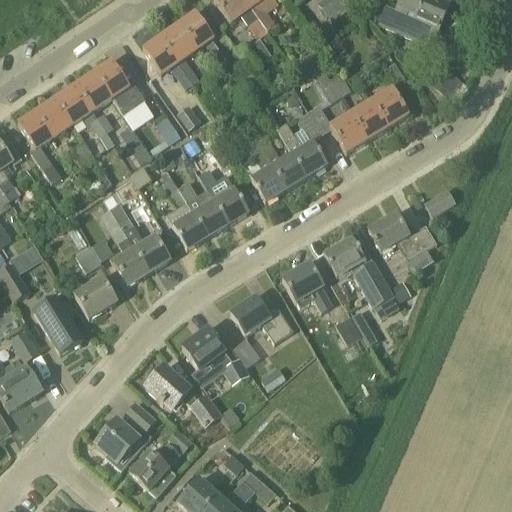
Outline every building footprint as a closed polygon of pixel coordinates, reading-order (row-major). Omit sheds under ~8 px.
[(220,0),(215,4),(213,5),(230,29),(240,22),(257,45),(267,38),(251,15),(240,0),(220,0)] [(240,0),(251,15),(267,38),(277,31),(267,18),(278,10),(271,0),(240,0)] [(336,0),(328,0),(317,8),(327,22),(343,10),(336,0)] [(403,0),(399,10),(390,6),(380,29),(432,51),(450,7),(436,1),(436,0),(403,0)] [(227,65),(212,45),(195,19),(178,31),(195,56),(205,50),(219,71),(227,65)] [(178,31),(160,43),(178,68),(192,89),(199,85),(185,64),(195,56),(178,31)] [(160,43),(143,55),(160,80),(170,73),(185,95),(192,89),(178,68),(160,43)] [(250,50),(239,58),(250,75),(262,67),(250,50)] [(316,54),(301,65),(313,82),(323,74),(328,71),(316,54)] [(111,66),(94,78),(112,104),(123,121),(144,107),(145,106),(133,88),(129,91),(120,77),(112,66),(111,66)] [(383,73),(394,92),(405,86),(394,67),(383,73)] [(447,104),(461,87),(444,73),(430,90),(447,104)] [(323,74),(313,82),(330,109),(341,103),(329,84),(323,74)] [(94,78),(74,92),(91,118),(99,112),(110,105),(112,104),(94,78)] [(339,78),(329,84),(341,103),(351,97),(339,78)] [(74,92),(55,104),(73,130),(82,124),(87,132),(90,131),(99,144),(100,144),(101,147),(107,155),(113,151),(97,126),(91,118),(74,92)] [(371,107),(388,134),(409,121),(392,95),(371,107)] [(287,100),(289,112),(299,111),(298,99),(287,100)] [(55,104),(35,117),(53,143),(54,142),(73,130),(55,104)] [(367,147),(388,134),(371,107),(351,120),(367,147)] [(318,111),(307,118),(318,137),(321,142),(332,135),(330,132),(331,132),(318,111)] [(189,112),(178,121),(189,136),(201,128),(189,112)] [(35,117),(17,129),(34,155),(29,158),(51,190),(61,183),(40,152),(53,143),(35,117)] [(307,118),(297,124),(303,134),(308,143),(318,137),(307,118)] [(97,126),(113,151),(122,145),(115,134),(114,135),(104,120),(97,126)] [(351,120),(331,132),(330,132),(332,135),(346,159),(367,147),(351,120)] [(154,130),(165,146),(168,150),(168,151),(180,143),(167,122),(154,130)] [(306,184),(327,171),(312,147),(301,153),(286,128),(276,134),(291,160),(306,184)] [(138,168),(150,157),(134,139),(122,149),(138,168)] [(265,142),(256,148),(271,172),(285,197),(306,184),(291,160),(281,166),(265,142)] [(195,146),(183,153),(189,163),(201,156),(195,146)] [(84,148),(70,157),(80,172),(94,162),(84,148)] [(265,210),(286,197),(271,172),(256,148),(247,153),(262,178),(250,185),(265,210)] [(0,193),(9,208),(19,201),(1,174),(12,167),(0,149),(0,193)] [(221,156),(216,159),(222,170),(227,167),(221,156)] [(168,158),(160,163),(166,175),(175,170),(168,158)] [(144,174),(132,182),(138,191),(150,183),(144,174)] [(209,175),(198,182),(206,196),(213,207),(228,231),(249,219),(234,194),(224,200),(209,175)] [(105,179),(96,185),(102,194),(111,188),(105,179)] [(171,183),(162,189),(177,214),(165,221),(172,232),(187,256),(207,244),(177,194),(171,183)] [(126,211),(138,203),(127,185),(115,193),(126,211)] [(188,187),(177,194),(207,244),(228,231),(213,207),(206,196),(197,201),(188,187)] [(0,212),(8,207),(0,193),(0,212)] [(112,197),(102,204),(109,215),(133,255),(148,279),(168,266),(154,242),(144,248),(120,208),(120,209),(112,197)] [(432,222),(454,209),(447,197),(425,210),(432,222)] [(109,215),(99,221),(122,258),(110,265),(112,268),(127,292),(148,279),(133,255),(109,215)] [(433,267),(426,257),(436,251),(425,231),(408,241),(396,220),(368,236),(381,258),(396,249),(407,268),(406,268),(412,279),(433,267)] [(0,228),(0,253),(12,245),(0,228)] [(351,246),(324,262),(338,285),(351,277),(372,315),(393,303),(370,263),(363,266),(351,246)] [(91,255),(88,247),(73,256),(86,279),(100,271),(99,269),(110,262),(102,249),(91,255)] [(309,269),(283,285),(297,310),(298,309),(300,313),(313,305),(321,319),(333,311),(323,295),(323,294),(309,269)] [(0,286),(14,309),(30,299),(13,270),(0,278),(0,286)] [(89,325),(116,309),(101,285),(74,301),(89,325)] [(0,287),(0,306),(8,301),(0,287)] [(399,290),(391,295),(398,307),(406,303),(399,290)] [(55,303),(33,316),(60,360),(82,347),(67,323),(74,319),(63,301),(56,305),(55,303)] [(230,318),(230,319),(244,341),(261,330),(261,331),(274,350),(293,337),(275,310),(265,317),(254,302),(230,318)] [(361,316),(349,323),(361,343),(372,337),(361,316)] [(349,323),(335,331),(346,351),(361,343),(349,323)] [(199,377),(225,358),(207,335),(182,354),(199,377)] [(24,337),(11,345),(25,367),(38,359),(24,337)] [(0,367),(0,403),(9,417),(41,397),(25,373),(24,373),(18,363),(3,372),(0,367)] [(240,365),(223,375),(232,391),(249,381),(240,365)] [(190,411),(197,406),(190,395),(165,372),(145,395),(171,418),(182,405),(190,411)] [(277,375),(261,385),(268,396),(284,386),(277,375)] [(197,406),(190,411),(205,432),(219,421),(204,401),(197,406)] [(114,422),(92,447),(106,460),(104,462),(121,477),(151,442),(146,437),(154,428),(157,425),(154,422),(135,406),(123,420),(126,423),(121,428),(118,425),(114,422)] [(0,443),(11,436),(0,417),(0,443)] [(168,474),(180,460),(179,459),(181,457),(183,458),(191,447),(176,434),(167,444),(169,446),(167,448),(166,448),(166,449),(154,462),(148,458),(129,480),(155,503),(175,480),(168,474)] [(231,460),(223,469),(236,480),(244,471),(231,460)] [(325,463),(315,474),(326,484),(336,473),(325,463)] [(250,477),(242,486),(255,497),(263,488),(250,477)] [(179,511),(208,511),(218,502),(199,485),(177,510),(179,511)] [(263,488),(255,497),(267,509),(275,499),(263,488)] [(229,511),(218,502),(208,511),(229,511)]
